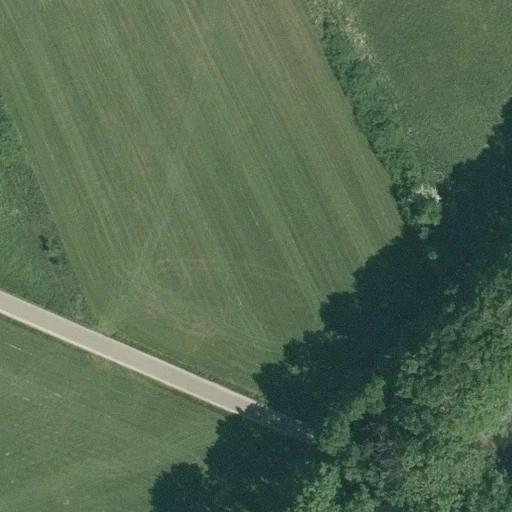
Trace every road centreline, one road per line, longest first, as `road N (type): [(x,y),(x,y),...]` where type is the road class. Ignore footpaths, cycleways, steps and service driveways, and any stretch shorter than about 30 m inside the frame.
road 1 (unclassified): [(402,474),(0,301)]
road 2 (unclassified): [(402,474),(511,286)]
